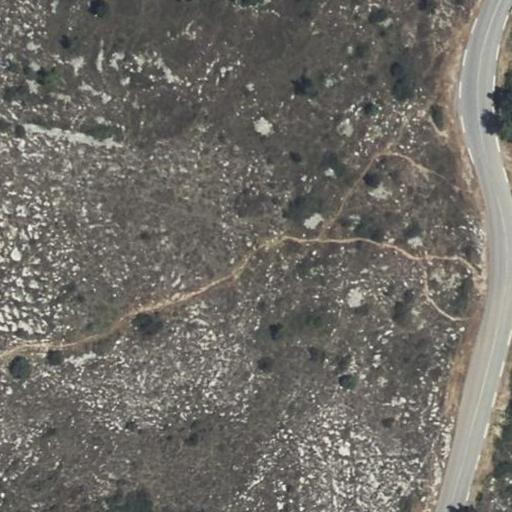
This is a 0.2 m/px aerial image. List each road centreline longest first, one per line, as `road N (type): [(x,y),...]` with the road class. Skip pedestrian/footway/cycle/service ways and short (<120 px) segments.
road 1 (secondary): [(511,282),(500,183),(475,100),(481,48),(503,0)]
road 2 (secondary): [(453,511),(508,331),(511,287)]
